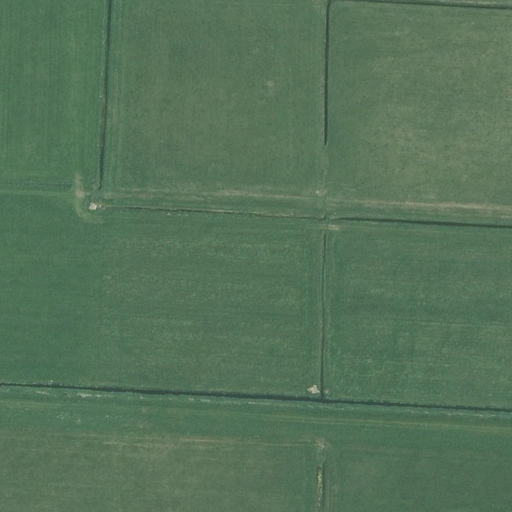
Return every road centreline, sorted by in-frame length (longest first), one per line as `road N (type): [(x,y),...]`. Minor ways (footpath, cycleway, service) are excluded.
road 1 (track): [(511,435),(0,405)]
road 2 (track): [(116,191),(511,215)]
road 3 (track): [(119,0),(110,177),(116,191)]
